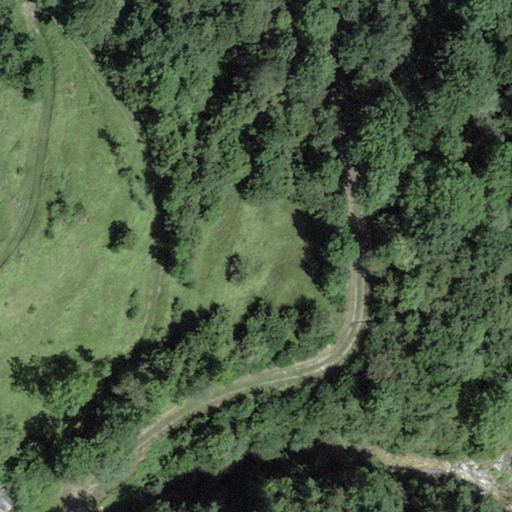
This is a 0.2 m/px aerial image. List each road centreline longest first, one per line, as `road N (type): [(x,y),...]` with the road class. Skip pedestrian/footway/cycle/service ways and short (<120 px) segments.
road 1 (track): [(76,511),(123,472),(136,443),(188,401),(249,376),(315,367),(357,333),(363,263),(343,104),(313,0)]
road 2 (track): [(83,501),(75,484),(93,423),(157,319),(158,178),(141,133),(48,1),(39,0)]
road 3 (track): [(34,0),(25,11),(46,58),(47,85),(32,201),(0,256)]
